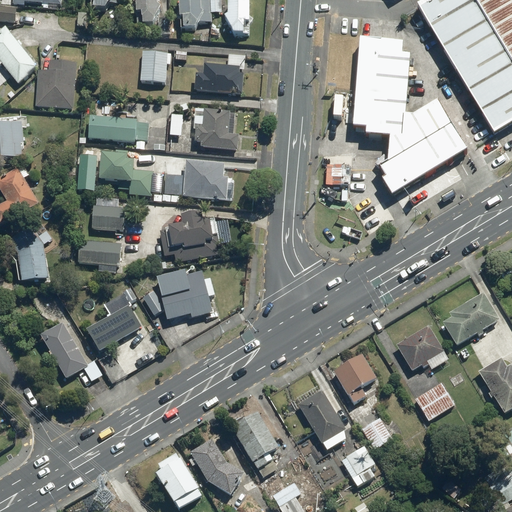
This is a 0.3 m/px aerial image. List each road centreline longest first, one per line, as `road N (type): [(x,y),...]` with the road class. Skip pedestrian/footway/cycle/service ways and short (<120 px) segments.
road 1 (secondary): [(315,314),(285,241),(302,0)]
road 2 (primary): [(315,314),(64,463)]
road 3 (primary): [(511,195),(315,314)]
road 4 (residential): [(64,463),(0,355)]
